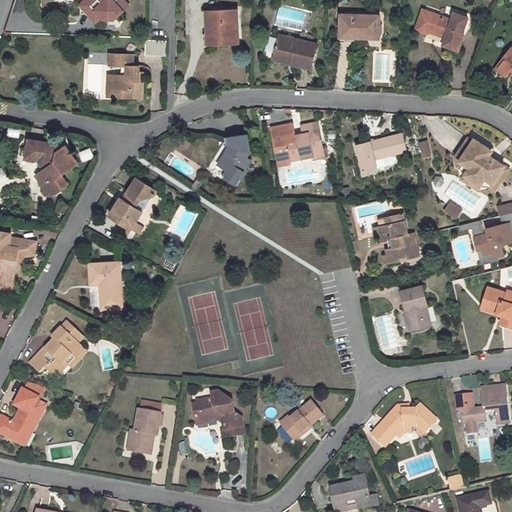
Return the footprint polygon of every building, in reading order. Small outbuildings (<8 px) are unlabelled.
[(90,0),(88,3),(86,0),(81,6),(80,15),(88,15),(95,22),(101,17),(103,20),(114,20),(129,6),(123,0),(90,0)] [(238,9),(213,10),(213,34),(214,34),(214,44),(239,43),(238,9)] [(213,10),(206,10),(207,33),(204,33),(205,45),(214,44),(214,34),(213,34),(213,10)] [(423,10),(415,30),(426,33),(427,29),(446,35),(443,45),(457,49),(468,18),(454,13),(452,19),(423,10)] [(341,14),(340,38),(379,39),(380,15),(341,14)] [(279,35),(274,56),(292,60),(291,64),(311,69),(317,44),(279,35)] [(145,40),(144,56),(165,56),(165,41),(145,40)] [(511,68),(511,48),(503,57),(505,58),(499,67),(508,74),(510,70),(511,68)] [(115,74),(114,89),(122,89),(121,97),(133,98),(133,96),(143,89),(143,72),(139,72),(139,66),(133,66),(133,55),(110,53),(109,65),(122,66),(121,75),(115,74)] [(274,56),(273,60),(291,64),(292,60),(274,56)] [(508,74),(499,67),(505,58),(503,57),(494,70),(504,78),(508,74)] [(122,89),(114,89),(115,74),(109,74),(108,97),(121,97),(122,89)] [(325,157),(317,123),(301,126),(303,135),(295,136),(292,124),(272,128),(279,163),(290,161),(289,158),(302,156),(301,154),(312,151),(313,156),(313,159),(325,157)] [(402,134),(356,146),(363,173),(377,169),(377,168),(393,164),(397,159),(395,154),(407,151),(402,134)] [(222,158),(217,165),(221,167),(229,171),(225,179),(236,185),(249,165),(245,162),(247,158),(250,153),(247,135),(228,137),(229,146),(226,151),(222,158)] [(468,138),(455,157),(457,167),(460,169),(463,164),(462,159),(472,142),(468,138)] [(49,144),(26,140),(23,158),(35,160),(42,169),(34,175),(41,184),(40,190),(43,195),(49,195),(66,183),(59,174),(75,163),(63,145),(54,152),(48,151),(49,144)] [(491,161),(489,155),(491,154),(490,149),(477,140),(472,142),(462,159),(463,164),(469,168),(465,175),(481,185),(485,178),(493,183),(504,165),(497,159),(491,161)] [(431,156),(428,141),(420,143),(423,158),(431,156)] [(80,160),(92,158),(90,148),(78,150),(80,160)] [(226,151),(222,149),(218,156),(222,158),(226,151)] [(290,161),(313,156),(312,151),(301,154),(302,156),(289,158),(290,161)] [(495,191),(510,168),(505,165),(504,165),(493,183),(490,187),(495,191)] [(229,171),(221,167),(218,175),(225,179),(229,171)] [(288,185),(285,172),(277,174),(280,187),(288,185)] [(481,185),(465,175),(462,180),(478,190),(481,185)] [(137,178),(127,192),(131,194),(126,202),(121,198),(109,216),(131,229),(142,212),(135,207),(141,198),(152,196),(156,191),(137,178)] [(452,200),(447,207),(460,215),(465,208),(452,200)] [(511,210),(511,202),(498,207),(500,214),(511,210)] [(403,213),(392,216),(393,223),(405,221),(403,213)] [(392,216),(378,219),(380,227),(378,227),(380,238),(384,238),(385,240),(387,239),(389,248),(386,249),(389,262),(400,260),(400,257),(408,255),(408,257),(419,255),(414,233),(408,234),(405,221),(393,223),(392,216)] [(502,247),(506,243),(511,241),(511,229),(510,223),(488,229),(490,234),(476,238),(479,250),(484,248),(486,256),(493,254),(498,257),(505,255),(502,247)] [(0,231),(0,280),(2,281),(13,283),(16,267),(17,258),(23,257),(34,255),(37,242),(10,237),(11,233),(0,231)] [(482,261),(498,257),(493,254),(486,256),(484,248),(479,250),(482,261)] [(119,263),(89,264),(91,284),(100,284),(102,309),(122,308),(119,263)] [(2,281),(0,289),(11,291),(13,283),(2,281)] [(511,290),(509,289),(508,291),(489,285),(483,304),(505,310),(504,315),(501,324),(511,327),(511,290)] [(432,326),(427,306),(428,306),(424,286),(401,291),(406,312),(408,311),(413,331),(432,326)] [(505,310),(483,304),(482,309),(504,315),(505,310)] [(406,312),(405,312),(409,332),(413,331),(408,311),(406,312)] [(79,361),(76,359),(85,350),(78,344),(84,337),(67,322),(53,337),(55,340),(46,349),(45,347),(30,364),(40,373),(45,368),(49,364),(57,371),(65,363),(68,365),(72,368),(79,361)] [(85,350),(76,359),(79,361),(87,352),(85,350)] [(49,364),(45,368),(56,378),(68,365),(65,363),(57,371),(49,364)] [(481,388),(482,400),(485,400),(485,407),(461,410),(462,424),(466,423),(467,431),(470,433),(475,432),(477,430),(476,422),(481,421),(483,421),(484,419),(485,419),(484,412),(487,410),(494,409),(496,424),(509,423),(505,385),(481,388)] [(227,438),(237,436),(236,432),(245,430),(242,416),(236,412),(235,406),(233,407),(232,402),(234,402),(233,400),(219,390),(212,392),(213,397),(198,401),(199,402),(194,403),(197,422),(208,419),(217,418),(225,423),(226,430),(227,438)] [(23,391),(15,405),(21,409),(16,417),(19,419),(16,425),(2,418),(0,421),(0,433),(20,444),(27,431),(32,433),(46,406),(37,402),(39,398),(23,391)] [(305,430),(311,425),(312,426),(326,416),(314,402),(302,411),(300,408),(282,422),(296,440),(306,432),(305,430)] [(425,432),(437,418),(422,403),(417,408),(412,408),(404,409),(399,404),(383,422),(385,424),(375,435),(386,445),(396,434),(394,431),(401,423),(404,426),(418,426),(425,432)] [(132,431),(130,441),(134,442),(132,452),(152,455),(155,441),(152,441),(153,435),(158,436),(162,415),(140,411),(135,431),(132,431)] [(375,435),(385,424),(383,422),(373,433),(375,435)] [(396,434),(404,426),(401,423),(394,431),(396,434)] [(27,431),(20,444),(24,447),(32,433),(27,431)] [(462,477),(450,480),(453,490),(465,488),(462,477)] [(372,496),(368,479),(358,481),(333,486),(337,507),(359,502),(360,507),(360,508),(373,506),(372,496)] [(481,511),(480,507),(492,504),(489,492),(458,500),(461,511),(481,511)] [(359,502),(337,507),(338,511),(360,507),(359,502)]
